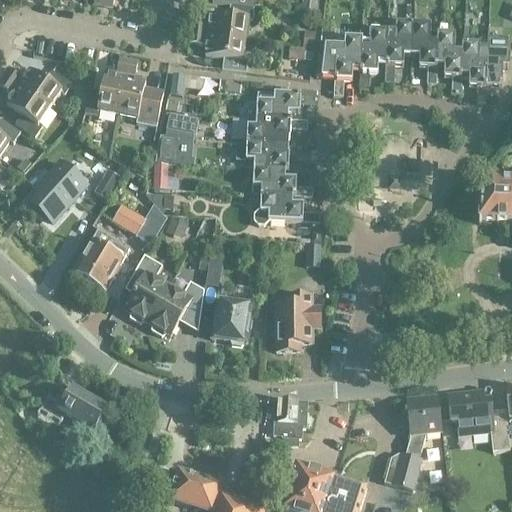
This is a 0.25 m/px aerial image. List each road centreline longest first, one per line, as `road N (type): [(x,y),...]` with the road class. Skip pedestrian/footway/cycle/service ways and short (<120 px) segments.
road 1 (residential): [(373,242),(419,225),(474,144),(471,123),(451,109),(380,103),(331,114),(323,187),(351,226)]
road 2 (tertiary): [(178,391),(103,361),(0,261)]
road 3 (residential): [(0,39),(19,21),(38,19),(149,41),(165,24),(168,0)]
road 4 (tertiary): [(178,391),(355,389)]
road 5 (tertiary): [(355,389),(511,366)]
road 6 (residential): [(355,389),(373,242)]
